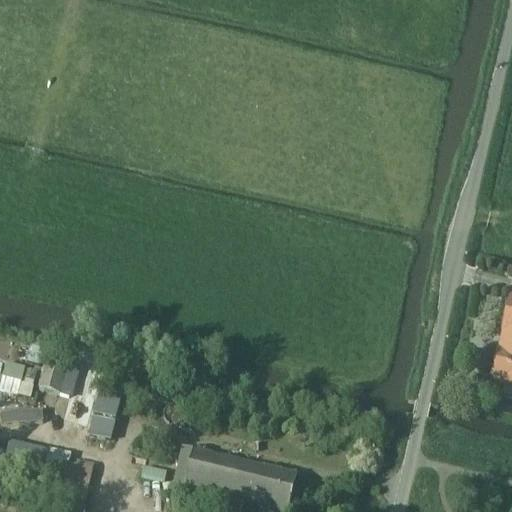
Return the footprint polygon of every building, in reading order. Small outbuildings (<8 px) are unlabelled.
[(511,301),(510,301),(503,331),(507,332),(502,354),(498,353),(492,376),(511,380),(511,301)] [(38,391),(71,400),(80,369),(47,360),(38,391)] [(3,391),(32,394),(35,366),(6,362),(3,391)] [(102,390),(89,436),(107,441),(121,396),(102,390)] [(77,396),(64,436),(74,439),(87,399),(77,396)] [(7,467),(90,488),(94,472),(69,466),(72,456),(47,449),(45,454),(35,451),(34,454),(12,448),(7,467)] [(263,511),(285,511),(293,478),(181,450),(172,490),(221,502),(218,511),(239,511),(241,506),(263,511)]
